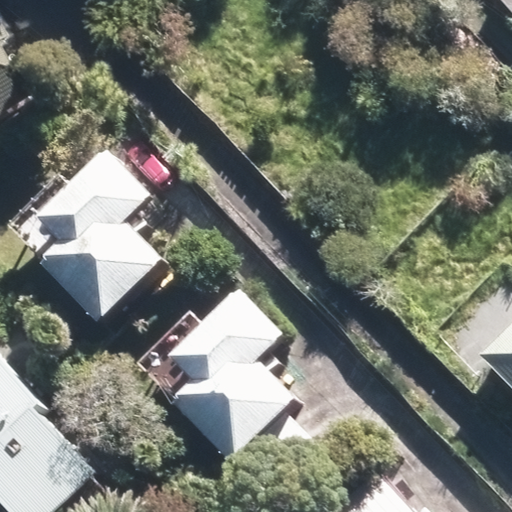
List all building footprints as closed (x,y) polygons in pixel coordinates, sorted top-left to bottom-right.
[(511,0),(493,0),(511,20),(511,0)] [(0,46),(0,110),(30,90),(0,46)] [(98,179),(34,241),(58,266),(43,282),(95,335),(150,281),(110,240),(135,216),(98,179)] [(229,314),(161,381),(183,403),(172,413),(229,470),(284,416),(245,376),(268,354),(229,314)] [(511,351),(486,379),(511,402),(511,351)] [(0,393),(0,511),(63,511),(89,490),(0,393)] [(402,511),(376,483),(342,511),(402,511)]
